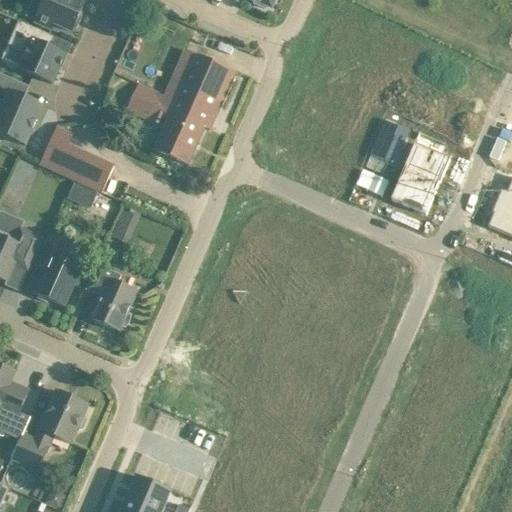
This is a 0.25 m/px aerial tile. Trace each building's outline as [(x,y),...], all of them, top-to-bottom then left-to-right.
[(85,4),(82,3),(74,0),(38,0),(44,2),(35,22),(51,29),(53,24),(72,32),(74,29),(76,30),(82,18),(79,17),(85,4)] [(251,0),(255,2),(254,5),(265,10),(267,7),(271,9),(275,0),(251,0)] [(19,22),(8,46),(26,54),(19,70),(52,85),(65,55),(54,50),(59,40),(19,22)] [(154,151),(169,157),(187,166),(204,128),(209,131),(236,72),(217,64),(196,55),(175,102),(138,85),(127,111),(165,128),(154,151)] [(0,100),(4,103),(0,112),(0,135),(25,146),(42,106),(24,98),(29,87),(0,74),(0,100)] [(418,136),(401,174),(438,190),(450,163),(441,159),(446,148),(418,136)] [(114,167),(52,139),(40,166),(102,194),(114,167)] [(9,181),(25,188),(36,164),(20,157),(9,181)] [(401,174),(389,202),(426,218),(438,190),(401,174)] [(75,185),(68,200),(80,205),(87,190),(75,185)] [(496,212),(488,232),(511,241),(511,185),(507,197),(501,194),(494,211),(496,212)] [(117,225),(111,239),(128,246),(134,232),(117,225)] [(0,279),(6,283),(14,266),(28,273),(42,239),(20,229),(13,243),(0,236),(0,279)] [(239,231),(230,251),(272,270),(284,244),(286,239),(264,229),(259,240),(239,231)] [(49,234),(44,247),(35,265),(46,270),(35,295),(38,296),(37,299),(47,304),(48,301),(63,308),(80,269),(63,261),(71,244),(49,234)] [(230,251),(222,269),(260,286),(268,268),(230,251)] [(333,264),(323,286),(367,305),(375,287),(382,290),(391,271),(352,254),(346,269),(333,264)] [(131,316),(127,314),(137,293),(118,284),(121,276),(96,265),(85,291),(100,298),(91,320),(119,332),(121,327),(125,329),(130,323),(131,316)] [(222,269),(213,289),(251,306),(260,286),(222,269)] [(323,286),(313,308),(326,314),(319,329),(357,346),(366,327),(359,323),(367,305),(323,286)] [(511,313),(502,309),(492,332),(511,340),(511,313)] [(199,320),(190,342),(232,361),(242,339),(199,320)] [(190,342),(180,364),(198,372),(193,385),(217,395),(232,361),(190,342)] [(294,352),(284,374),(328,393),(336,375),(343,378),(352,359),(313,342),(307,358),(294,352)] [(0,367),(0,407),(18,416),(28,392),(10,383),(14,374),(0,367)] [(284,374),(274,396),(287,402),(280,417),(318,434),(327,415),(320,412),(328,393),(284,374)] [(22,436),(10,461),(38,473),(49,448),(47,447),(52,436),(70,444),(87,406),(56,392),(39,431),(40,431),(35,442),(22,436)] [(459,458),(442,497),(456,503),(473,464),(459,458)] [(135,476),(127,495),(163,511),(171,492),(135,476)] [(0,486),(0,508),(8,490),(0,486)] [(49,506),(60,511),(63,511),(69,499),(55,492),(49,506)] [(127,495),(119,511),(161,511),(163,511),(127,495)]
